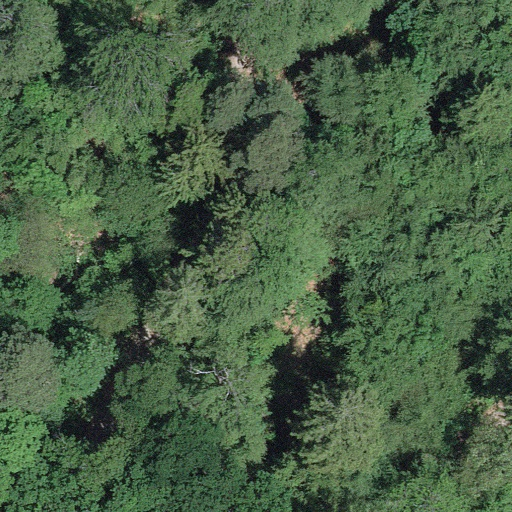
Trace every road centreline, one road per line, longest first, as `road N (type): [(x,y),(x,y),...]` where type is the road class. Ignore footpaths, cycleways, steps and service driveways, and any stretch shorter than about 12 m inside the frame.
road 1 (track): [(73,511),(74,497),(213,243),(250,139),(248,0)]
road 2 (track): [(511,411),(411,511)]
